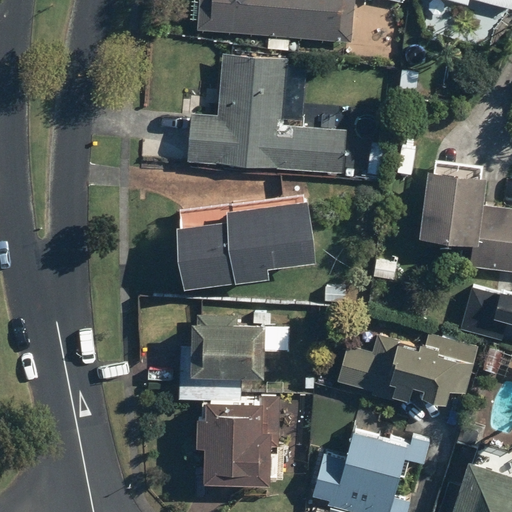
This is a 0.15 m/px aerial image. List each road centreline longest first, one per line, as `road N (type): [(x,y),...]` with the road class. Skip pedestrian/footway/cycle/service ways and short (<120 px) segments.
road 1 (residential): [(51,303),(27,263),(12,209),(5,148),(14,0)]
road 2 (residential): [(94,0),(68,150),(66,246),(51,303)]
road 3 (residential): [(93,511),(51,303)]
